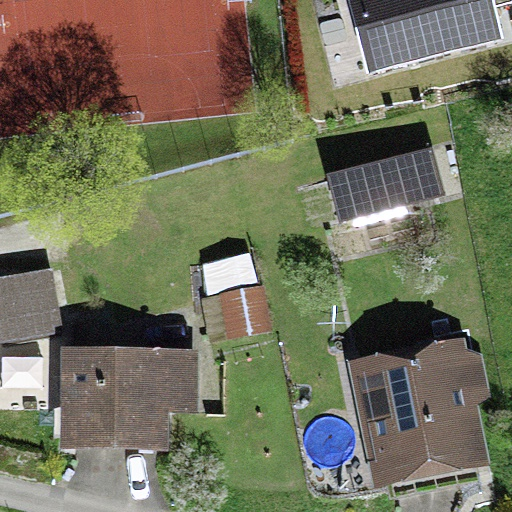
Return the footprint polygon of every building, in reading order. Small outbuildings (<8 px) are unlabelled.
[(345,0),(366,84),(503,50),(493,11),(490,0),(345,0)] [(511,0),(490,0),(493,11),(511,7),(511,0)] [(445,199),(432,152),(325,182),(338,229),(445,199)] [(0,345),(62,336),(51,272),(0,280),(0,345)] [(224,344),(271,336),(263,290),(217,297),(224,344)] [(65,347),(65,442),(164,442),(164,405),(190,405),(190,347),(65,347)] [(461,351),(360,370),(382,483),(483,464),(472,405),(487,403),(479,359),(464,362),(461,351)]
